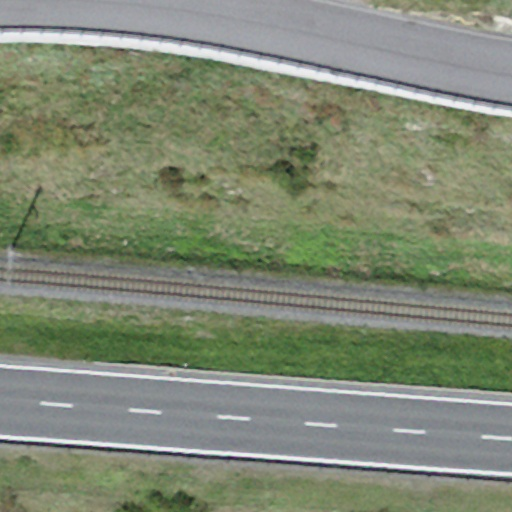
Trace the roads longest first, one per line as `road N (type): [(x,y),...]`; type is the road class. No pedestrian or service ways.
road 1 (primary): [(511,433),(0,398)]
road 2 (unclassified): [(186,0),(511,64)]
